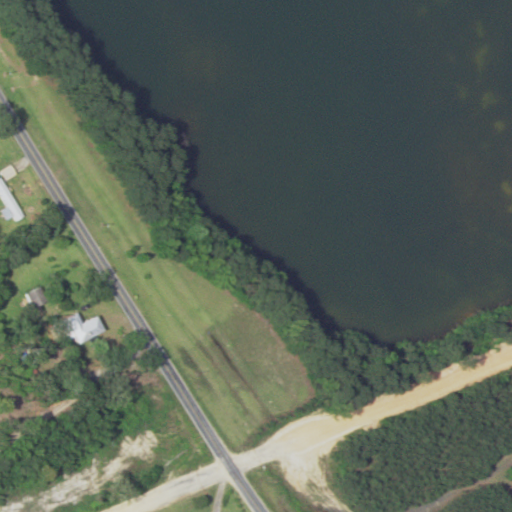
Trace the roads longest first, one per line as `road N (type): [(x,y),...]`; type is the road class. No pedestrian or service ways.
road 1 (residential): [(150,343),(0,108)]
road 2 (residential): [(263,511),(150,343)]
road 3 (residential): [(150,343),(0,449)]
